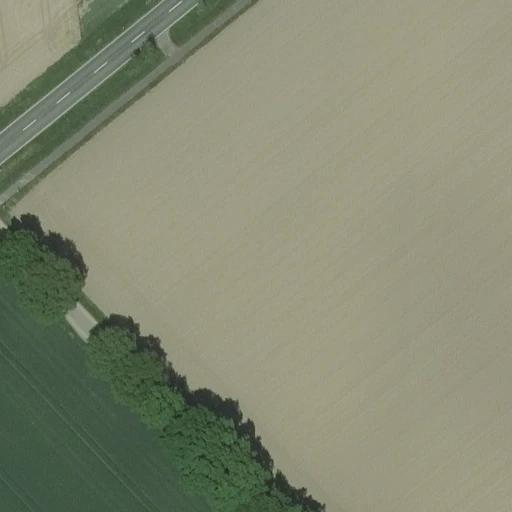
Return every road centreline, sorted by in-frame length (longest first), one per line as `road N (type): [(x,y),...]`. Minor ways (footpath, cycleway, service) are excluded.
road 1 (unclassified): [(0,235),(262,511)]
road 2 (tertiary): [(0,150),(184,0)]
